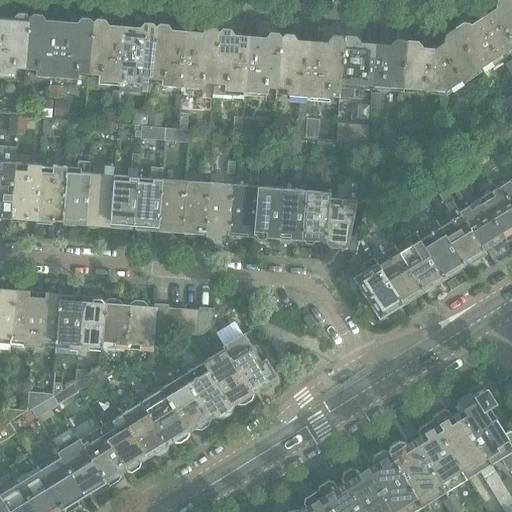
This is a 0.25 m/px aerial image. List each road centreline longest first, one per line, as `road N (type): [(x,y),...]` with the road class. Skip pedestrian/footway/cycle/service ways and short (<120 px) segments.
road 1 (residential): [(0,258),(322,290),(364,361),(314,394),(281,442)]
road 2 (tertiary): [(480,319),(281,442)]
